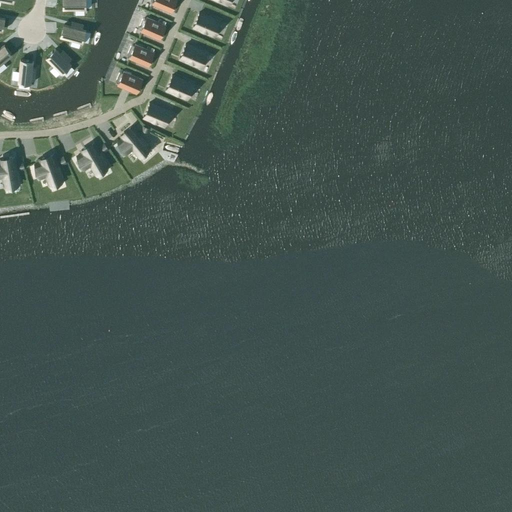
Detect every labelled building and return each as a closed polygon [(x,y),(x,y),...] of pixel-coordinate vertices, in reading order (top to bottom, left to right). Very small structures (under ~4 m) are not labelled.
[(63,0),(63,7),(75,7),(75,11),(83,11),(83,7),(84,7),(84,0),(63,0)] [(171,11),(175,0),(151,0),(151,1),(153,1),(152,3),(171,11)] [(218,21),(218,22),(219,21),(199,12),(193,26),(212,35),(213,34),(212,34),(213,31),(217,33),(221,26),(217,24),(218,21)] [(159,38),(165,25),(146,16),(145,18),(144,18),(142,19),(139,26),(140,28),(141,28),(140,30),(159,38)] [(64,23),(61,35),(72,38),(71,42),(79,44),(80,40),(81,41),(84,29),(81,28),(82,25),(71,22),(70,25),(64,23)] [(148,65),(154,52),(135,43),(134,45),(132,45),(131,46),(127,53),(128,55),(129,55),(129,57),(148,65)] [(204,52),(205,52),(185,43),(179,57),(199,66),(199,65),(200,62),(204,64),(207,57),(203,55),(204,52)] [(0,67),(5,64),(2,61),(11,54),(4,44),(0,47),(0,67)] [(55,48),(46,57),(54,65),(51,68),(57,74),(60,71),(61,72),(69,63),(67,61),(70,58),(62,50),(60,53),(55,48)] [(15,70),(14,79),(18,79),(18,80),(30,81),(30,78),(34,79),(35,68),(32,67),(32,60),(20,59),(19,71),(15,70)] [(121,72),(119,73),(116,80),(116,82),(118,82),(117,84),(136,92),(142,79),(123,70),(122,72),(121,72)] [(191,83),(172,74),(165,88),(185,97),(186,96),(185,96),(186,93),(191,95),(194,88),(189,86),(191,84),(191,83)] [(168,111),(169,110),(149,102),(143,116),(163,124),(163,123),(164,121),(168,123),(171,115),(167,114),(168,111)] [(145,144),(128,124),(117,133),(118,135),(114,138),(124,150),(128,147),(133,153),(135,152),(138,155),(146,149),(143,145),(145,144)] [(104,163),(90,140),(77,148),(79,150),(74,153),(82,166),(87,163),(91,170),(93,169),(95,173),(104,168),(102,164),(104,163)] [(13,176),(15,175),(11,149),(0,151),(0,175),(0,178),(3,177),(4,182),(14,180),(13,176)] [(60,176),(51,151),(36,157),(37,159),(33,161),(38,175),(42,173),(45,181),(48,180),(49,184),(59,181),(57,177),(60,176)]
